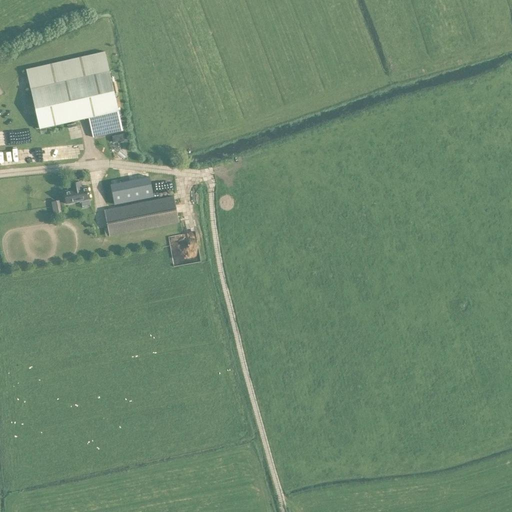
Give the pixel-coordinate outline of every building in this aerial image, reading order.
[(26,71),(39,129),(88,118),(93,138),(122,131),(104,53),(26,71)] [(114,142),(126,139),(124,133),(112,136),(114,142)] [(111,183),(114,203),(154,197),(151,176),(111,183)] [(66,204),(89,199),(87,187),(81,188),(80,182),(70,184),(71,190),(63,191),(66,204)] [(109,238),(179,224),(173,197),(104,210),(109,238)] [(59,200),(51,202),(54,213),(61,211),(59,200)]
